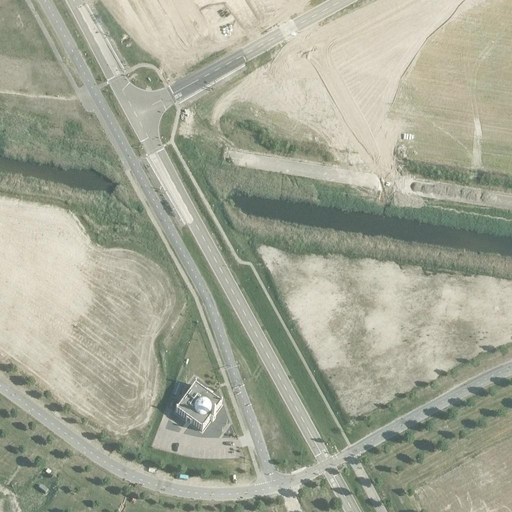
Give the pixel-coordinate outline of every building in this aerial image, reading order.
[(142,0),(128,0),(123,3),(128,12),(144,3),(142,0)] [(144,3),(128,12),(133,20),(149,12),(144,3)] [(149,12),(133,20),(138,29),(154,21),(149,12)] [(154,21),(138,29),(143,38),(159,30),(154,21)] [(159,30),(143,38),(148,47),(163,39),(159,30)] [(163,39),(148,47),(153,56),(168,48),(163,39)] [(168,48),(153,56),(158,66),(173,57),(168,48)] [(205,394),(195,387),(195,386),(194,386),(193,387),(194,387),(187,396),(186,396),(187,397),(183,403),(182,402),(181,402),(183,403),(176,413),(176,412),(175,413),(176,414),(187,421),(186,422),(187,423),(187,421),(191,424),(190,425),(191,425),(191,424),(202,431),(202,432),(203,432),(203,431),(211,420),(213,422),(216,418),(213,416),(221,405),(221,406),(222,405),(221,404),(210,397),(211,396),(210,395),(209,397),(206,394),(207,393),(206,393),(205,394)] [(40,485),(38,489),(45,494),(47,491),(40,485)]
